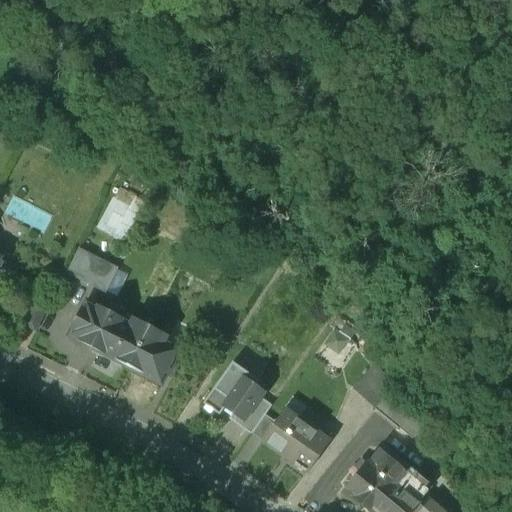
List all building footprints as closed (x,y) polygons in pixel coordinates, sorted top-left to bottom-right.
[(112,204),(99,229),(121,239),(133,215),(112,204)] [(229,258),(196,240),(188,255),(197,260),(221,272),(222,270),(229,258)] [(117,268),(78,249),(65,274),(104,293),(117,268)] [(180,251),(172,265),(180,269),(188,255),(180,251)] [(188,255),(180,269),(189,274),(197,260),(188,255)] [(221,272),(197,260),(189,274),(213,286),(215,282),(221,272)] [(47,307),(34,300),(22,326),(35,332),(47,307)] [(110,314),(85,301),(67,336),(70,337),(71,340),(80,345),(83,344),(95,351),(114,316),(110,314)] [(117,301),(110,314),(114,316),(130,325),(132,320),(137,322),(141,313),(117,301)] [(130,325),(114,316),(95,351),(98,352),(99,355),(108,360),(112,360),(128,368),(149,329),(137,322),(132,320),(130,325)] [(164,337),(149,329),(128,368),(144,377),(145,379),(154,384),(157,384),(159,385),(165,374),(171,363),(178,350),(162,342),(164,337)] [(171,363),(165,374),(171,377),(176,366),(171,363)] [(258,382),(232,363),(203,404),(219,415),(224,408),(233,413),(229,419),(229,420),(243,400),(264,415),(271,406),(260,398),(263,393),(254,387),(258,382)] [(374,365),(352,389),(376,410),(392,391),(391,390),(392,388),(374,365)] [(392,391),(376,410),(389,420),(403,403),(392,391)] [(264,415),(243,400),(229,420),(251,435),(252,433),(264,415)] [(403,403),(389,420),(399,429),(414,412),(403,403)] [(262,441),(261,441),(307,474),(329,442),(283,410),(274,423),(262,441)] [(414,412),(399,429),(422,448),(431,438),(424,421),(414,412)] [(264,415),(252,433),(262,441),(274,423),(264,415)] [(461,442),(450,450),(464,472),(475,465),(461,442)] [(398,468),(378,451),(371,460),(360,472),(346,489),(343,493),(359,507),(361,505),(369,511),(414,511),(420,505),(418,503),(424,496),(432,487),(410,469),(409,470),(401,464),(398,468)] [(366,455),(355,468),(360,472),(371,460),(366,455)] [(355,468),(341,485),(346,489),(360,472),(355,468)] [(442,511),(424,496),(418,503),(420,505),(414,511),(442,511)]
